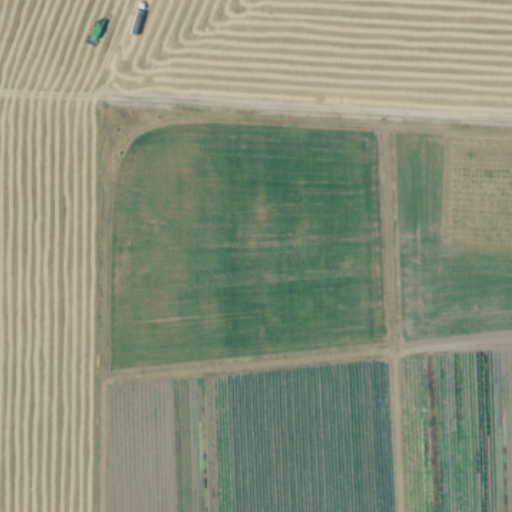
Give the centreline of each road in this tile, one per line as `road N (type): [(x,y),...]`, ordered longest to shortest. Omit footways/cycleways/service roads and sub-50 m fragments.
road 1 (track): [(0,91),(511,121)]
road 2 (track): [(391,346),(104,380),(98,511)]
road 3 (track): [(399,511),(388,112)]
